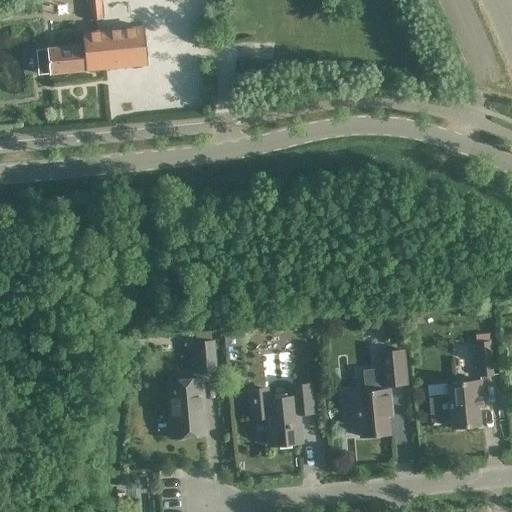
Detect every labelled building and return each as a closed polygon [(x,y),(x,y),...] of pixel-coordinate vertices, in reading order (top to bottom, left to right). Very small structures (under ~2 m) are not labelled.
[(87,0),(89,20),(102,19),(100,0),(87,0)] [(49,72),(143,63),(140,27),(83,32),(84,44),(46,48),(49,72)] [(212,336),(195,338),(197,369),(215,368),(212,336)] [(477,340),(480,375),(492,374),(489,339),(477,340)] [(389,382),(389,383),(402,382),(399,348),(386,349),(386,351),(389,382)] [(388,389),(388,387),(387,383),(389,382),(386,351),(375,352),(377,369),(359,371),(361,391),(355,392),(355,394),(341,395),(344,426),(358,424),(359,436),(387,433),(384,406),(390,405),(388,389)] [(171,430),(205,427),(200,377),(166,380),(171,430)] [(476,397),(481,396),(479,379),(445,383),(449,427),(479,424),(476,397)] [(251,417),(266,416),(269,445),(298,442),(295,413),(310,411),(307,384),(292,385),(293,396),(265,399),(264,388),(249,389),(251,417)]
